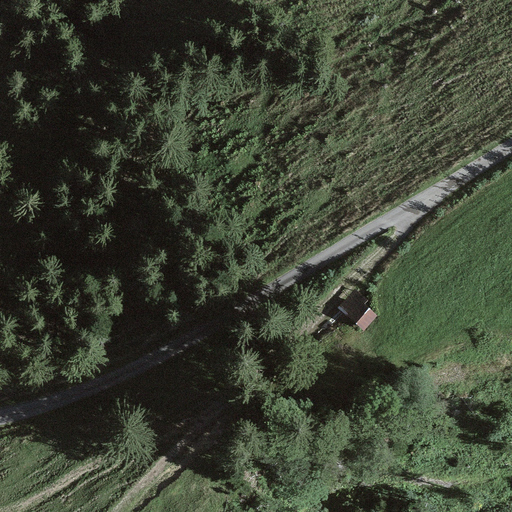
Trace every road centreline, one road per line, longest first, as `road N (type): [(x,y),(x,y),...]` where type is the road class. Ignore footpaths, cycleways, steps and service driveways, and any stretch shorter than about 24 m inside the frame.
road 1 (track): [(0,415),(130,368),(511,145)]
road 2 (track): [(123,511),(440,189)]
